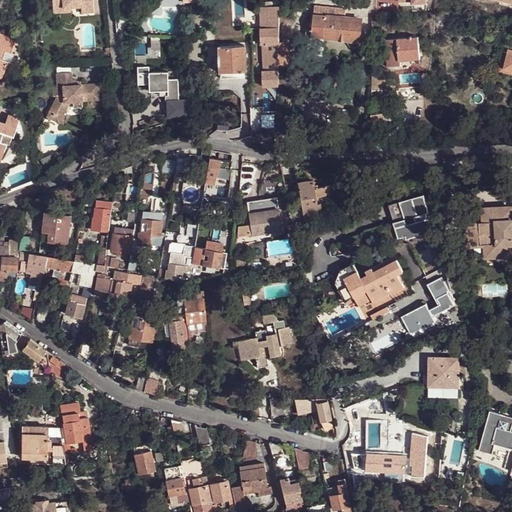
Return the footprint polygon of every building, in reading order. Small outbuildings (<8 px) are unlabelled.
[(92,13),(91,0),(51,0),(52,5),(69,4),(69,8),(80,8),(80,14),(92,13)] [(69,4),(52,5),(53,13),(69,12),(69,8),(69,4)] [(276,88),(277,65),(288,65),(289,42),(286,42),(286,19),(278,19),(278,8),(261,9),(261,46),(263,46),(262,72),(262,88),(276,88)] [(345,11),(313,9),(311,34),(305,33),(304,40),(359,44),(360,21),(344,20),(345,11)] [(7,54),(13,39),(0,34),(0,75),(5,61),(0,59),(0,57),(3,52),(7,54)] [(418,59),(418,38),(384,41),(386,65),(400,65),(400,60),(418,59)] [(508,46),(511,46),(511,41),(505,40),(499,68),(511,71),(511,66),(505,65),(508,46)] [(323,43),(308,42),(306,61),(322,63),(323,43)] [(221,79),(245,78),(244,46),(218,47),(219,72),(220,73),(221,79)] [(147,66),(136,67),(137,84),(148,84),(148,90),(167,90),(167,95),(165,95),(165,100),(167,100),(168,116),(192,115),(191,99),(178,99),(177,78),(167,78),(166,71),(148,72),(147,66)] [(97,95),(97,84),(73,86),(72,81),(69,81),(69,74),(54,75),(55,88),(61,88),(62,97),(55,97),(46,116),(59,122),(68,104),(89,102),(89,97),(97,95)] [(10,137),(17,118),(6,114),(2,123),(0,122),(0,155),(4,143),(7,136),(9,137),(10,137)] [(59,122),(46,116),(44,119),(56,126),(59,122)] [(189,159),(177,160),(177,161),(176,163),(174,174),(187,172),(189,159)] [(230,163),(218,161),(209,160),(206,177),(204,186),(213,188),(215,179),(227,181),(230,163)] [(176,163),(164,161),(161,173),(174,176),(174,175),(174,174),(176,163)] [(355,163),(339,163),(339,174),(350,174),(355,163)] [(301,192),(312,191),(311,183),(310,173),(298,175),(301,192)] [(312,191),(316,191),(329,188),(326,179),(311,183),(312,191)] [(303,213),(321,211),(320,203),(316,204),(316,191),(312,191),(301,192),(303,213)] [(416,193),(393,200),(398,218),(387,222),(392,238),(399,235),(400,238),(425,231),(419,212),(422,211),(416,193)] [(511,198),(479,200),(480,214),(464,216),(465,242),(482,242),(482,254),(511,251),(511,237),(493,240),(492,213),(511,212),(511,198)] [(244,203),(246,215),(275,210),(273,199),(244,203)] [(108,201),(93,200),(92,207),(90,230),(106,231),(107,218),(107,209),(108,201)] [(387,222),(398,218),(393,200),(382,204),(387,222)] [(358,211),(356,201),(342,204),(342,219),(358,219),(358,211)] [(278,232),(275,210),(246,215),(245,215),(245,218),(249,236),(278,232)] [(304,222),(323,221),(321,211),(303,213),(304,222)] [(141,212),(140,220),(160,223),(162,214),(141,212)] [(493,240),(511,237),(511,212),(492,213),(493,240)] [(46,243),(64,245),(68,216),(42,213),(41,224),(39,242),(46,243)] [(133,224),(135,215),(127,214),(126,224),(133,224)] [(249,236),(245,218),(242,219),(242,223),(234,224),(233,237),(249,236)] [(159,234),(160,223),(140,220),(139,233),(139,235),(149,236),(159,236),(159,234)] [(131,237),(112,233),(109,251),(115,251),(118,252),(127,254),(131,237)] [(148,246),(149,236),(139,235),(139,233),(138,233),(136,240),(135,245),(137,245),(148,247),(148,246)] [(163,234),(159,234),(159,236),(149,236),(148,246),(161,247),(163,234)] [(17,249),(28,252),(29,239),(18,237),(18,240),(17,249)] [(17,249),(18,241),(7,240),(7,246),(7,251),(10,252),(9,257),(17,257),(17,249)] [(126,271),(133,272),(137,248),(136,248),(137,245),(135,245),(136,240),(131,240),(126,271)] [(190,263),(218,269),(228,270),(228,264),(223,263),(225,254),(221,253),(220,253),(221,245),(204,241),(202,249),(192,247),(192,251),(190,256),(190,263)] [(190,263),(190,256),(189,255),(190,245),(180,244),(179,248),(177,257),(174,257),(165,255),(163,268),(157,268),(156,277),(162,279),(167,280),(179,282),(186,283),(187,276),(190,263)] [(17,257),(16,262),(21,262),(26,263),(28,252),(17,249),(17,257)] [(48,257),(48,256),(28,252),(26,263),(26,265),(44,268),(45,267),(48,257)] [(367,296),(369,298),(387,288),(390,290),(402,283),(395,270),(400,266),(393,253),(370,266),(368,263),(361,266),(363,269),(357,273),(349,258),(335,265),(340,273),(350,293),(363,286),(367,296)] [(16,262),(17,257),(9,257),(6,256),(0,255),(0,269),(5,270),(15,271),(16,262)] [(70,272),(73,262),(48,257),(45,267),(53,269),(65,271),(70,272)] [(109,267),(116,269),(117,260),(110,259),(109,267)] [(73,262),(70,272),(81,275),(79,286),(93,289),(99,266),(97,265),(83,263),(73,261),(73,262)] [(256,266),(256,261),(247,262),(247,271),(256,271),(256,266)] [(43,273),(44,268),(26,265),(25,271),(43,274),(43,273)] [(63,278),(65,271),(53,269),(51,274),(52,276),(63,278)] [(121,272),(119,282),(125,284),(134,286),(136,275),(121,272)] [(350,293),(340,273),(331,277),(342,296),(350,293)] [(451,304),(441,274),(423,282),(434,304),(424,309),(421,302),(400,313),(406,326),(418,320),(420,326),(421,327),(431,322),(428,315),(451,304)] [(98,277),(97,289),(107,291),(109,279),(98,277)] [(112,291),(112,294),(123,296),(124,291),(125,284),(119,282),(115,281),(112,291)] [(287,286),(266,286),(266,296),(286,296),(287,286)] [(363,286),(350,293),(355,301),(367,296),(363,286)] [(68,302),(84,306),(85,298),(69,295),(68,302)] [(173,299),(174,314),(182,314),(183,313),(183,301),(182,297),(173,299)] [(201,299),(183,301),(183,313),(184,322),(203,320),(203,311),(201,299)] [(65,315),(81,319),(84,306),(68,302),(65,315)] [(46,310),(37,309),(34,320),(40,324),(43,327),(46,310)] [(220,310),(203,311),(203,320),(220,319),(220,310)] [(272,319),(270,310),(257,313),(259,321),(268,320),(271,331),(261,333),(260,327),(251,329),(251,335),(239,337),(243,357),(251,355),(253,365),(263,363),(262,355),(276,352),(274,344),(287,341),(284,324),(280,324),(279,318),(272,319)] [(406,326),(400,313),(396,315),(406,333),(420,326),(418,320),(406,326)] [(174,314),(175,322),(180,321),(182,353),(186,352),(182,314),(174,314)] [(152,342),(156,321),(133,317),(129,337),(152,342)] [(185,334),(190,334),(193,333),(193,331),(203,330),(203,326),(203,320),(184,322),(185,328),(185,330),(185,334)] [(9,321),(6,322),(21,333),(22,332),(9,321)] [(172,354),(182,353),(180,321),(175,322),(170,323),(172,354)] [(6,322),(0,324),(0,329),(4,353),(18,350),(15,341),(21,333),(6,322)] [(243,357),(239,337),(232,338),(235,357),(243,357)] [(23,348),(46,366),(51,369),(48,351),(31,338),(23,348)] [(437,352),(436,382),(465,383),(467,353),(437,352)] [(147,379),(147,378),(138,376),(135,390),(143,393),(147,379)] [(157,381),(147,379),(143,393),(144,394),(153,396),(157,381)] [(186,403),(195,405),(196,397),(200,386),(186,386),(186,403)] [(317,400),(294,401),(296,415),(318,411),(317,405),(317,400)] [(267,401),(268,417),(279,419),(280,419),(286,416),(281,401),(267,401)] [(61,406),(63,415),(80,411),(78,403),(61,406)] [(331,421),(327,403),(322,404),(317,405),(318,411),(320,423),(321,423),(331,421)] [(497,406),(486,446),(499,449),(502,440),(511,442),(511,424),(511,423),(511,415),(508,414),(509,409),(497,406)] [(64,423),(81,419),(80,417),(80,411),(63,415),(64,423)] [(68,444),(85,441),(82,424),(81,419),(64,423),(68,444)] [(183,433),(181,422),(172,420),(174,428),(175,435),(183,433)] [(332,430),(331,421),(321,423),(325,431),(332,430)] [(85,441),(92,439),(89,422),(82,424),(85,441)] [(23,425),(23,433),(48,433),(49,426),(23,425)] [(65,455),(60,427),(49,426),(48,433),(48,447),(53,447),(53,464),(66,464),(65,455)] [(206,430),(196,428),(199,446),(209,444),(206,430)] [(349,451),(353,466),(403,467),(404,462),(410,463),(411,473),(425,474),(427,431),(409,429),(410,440),(413,441),(412,453),(404,452),(404,448),(349,451)] [(21,456),(47,458),(48,447),(48,433),(23,433),(21,456)] [(241,461),(256,458),(257,443),(245,441),(241,461)] [(1,464),(9,463),(6,442),(0,443),(0,467),(1,468),(1,464)] [(134,446),(136,454),(151,449),(149,442),(134,446)] [(286,457),(288,448),(269,443),(273,459),(286,457)] [(141,475),(157,471),(151,449),(136,454),(141,475)] [(305,456),(303,451),(295,450),(299,467),(313,465),(310,455),(305,456)] [(344,466),(343,461),(335,460),(333,461),(333,463),(328,462),(329,469),(344,466)] [(256,511),(255,499),(253,492),(268,489),(263,464),(239,467),(242,485),(243,494),(246,505),(247,511),(256,511)] [(190,489),(205,485),(202,473),(187,477),(190,489)] [(294,503),(303,502),(298,483),(290,484),(289,477),(280,480),(285,503),(294,501),(294,504),(294,503)] [(170,496),(185,493),(182,478),(167,481),(170,496)] [(185,478),(182,478),(185,493),(170,496),(172,506),(190,503),(185,478)] [(129,493),(138,491),(137,479),(127,481),(129,493)] [(228,488),(227,481),(211,485),(215,501),(227,499),(230,498),(228,488)] [(193,504),(209,501),(205,485),(190,489),(193,504)] [(247,511),(246,505),(243,494),(242,485),(234,487),(231,488),(234,507),(235,511),(247,511)] [(350,493),(348,485),(341,486),(343,495),(350,493)] [(253,492),(255,499),(271,495),(270,489),(268,489),(253,492)] [(344,510),(353,508),(350,493),(343,495),(333,498),(336,511),(344,510)] [(210,508),(209,501),(193,504),(195,511),(196,511),(199,511),(206,509),(206,511),(210,510),(209,509),(210,508)] [(296,511),(304,510),(303,502),(294,503),(296,511)] [(56,511),(56,503),(48,503),(36,504),(29,505),(29,511),(56,511)]
